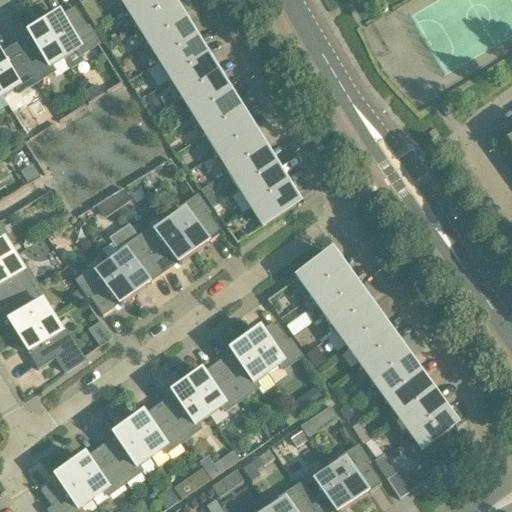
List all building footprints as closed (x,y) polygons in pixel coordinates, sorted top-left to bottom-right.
[(90,0),(86,0),(78,5),(90,24),(101,17),(90,0)] [(111,0),(120,14),(124,12),(143,0),(111,0)] [(143,0),(124,12),(135,29),(171,6),(166,0),(143,0)] [(171,6),(135,29),(146,47),(182,25),(171,6)] [(55,18),(41,27),(63,62),(76,53),(78,57),(96,46),(72,8),(56,18),(54,16),(53,16),(55,18)] [(182,25),(146,47),(158,65),(193,43),(182,25)] [(22,39),(10,46),(35,85),(52,74),(49,70),(63,62),(41,27),(25,37),(26,38),(23,40),(22,39)] [(193,43),(158,65),(169,84),(205,61),(193,43)] [(0,97),(1,100),(15,91),(17,95),(35,85),(10,46),(0,52),(0,97)] [(205,61),(169,84),(181,102),(216,80),(205,61)] [(216,80),(181,102),(192,120),(228,98),(216,80)] [(103,97),(97,87),(86,94),(92,104),(103,97)] [(228,98),(192,120),(204,139),(239,116),(228,98)] [(239,116),(204,139),(215,157),(251,135),(239,116)] [(251,135),(215,157),(227,175),(262,153),(251,135)] [(192,157),(196,170),(213,164),(209,151),(192,157)] [(262,153),(227,175),(238,193),(274,171),(262,153)] [(274,171),(238,193),(249,212),(285,189),(274,171)] [(285,189),(249,212),(261,231),(296,209),(296,210),(298,209),(285,189)] [(132,203),(124,191),(108,202),(116,213),(132,203)] [(180,215),(167,224),(191,257),(206,247),(205,246),(208,244),(209,245),(221,236),(194,199),(178,211),(180,215)] [(116,213),(108,202),(97,209),(104,220),(116,213)] [(71,223),(65,214),(55,220),(62,230),(71,223)] [(130,225),(126,228),(161,278),(173,270),(172,269),(176,266),(178,269),(179,268),(178,267),(191,257),(167,224),(154,233),(152,229),(139,238),(130,225)] [(113,244),(102,252),(111,264),(108,265),(132,299),(147,288),(146,287),(149,285),(150,286),(161,278),(126,228),(110,240),(113,244)] [(0,268),(16,258),(0,231),(0,268)] [(329,258),(296,282),(309,300),(343,276),(329,256),(328,257),(329,258)] [(16,258),(0,268),(0,310),(35,288),(16,258)] [(93,270),(76,282),(102,320),(118,309),(119,311),(120,310),(119,308),(132,299),(108,265),(95,274),(93,270)] [(343,276),(309,300),(322,317),(356,293),(343,276)] [(35,288),(0,310),(0,313),(6,323),(7,323),(10,326),(6,328),(7,329),(9,328),(18,342),(54,319),(35,288)] [(83,301),(76,293),(67,300),(73,308),(83,301)] [(356,293),(322,317),(334,335),(369,311),(356,293)] [(369,311),(334,335),(347,353),(381,328),(369,311)] [(54,319),(18,342),(27,357),(28,357),(30,360),(37,373),(56,361),(65,375),(82,362),(54,319)] [(257,336),(244,345),(267,378),(281,367),(284,371),(299,360),(274,324),(258,335),(257,333),(256,334),(257,336)] [(381,328),(347,353),(360,370),(394,346),(381,328)] [(226,359),(215,367),(241,402),(257,390),(255,387),(267,378),(244,345),(229,356),(230,357),(227,359),(226,359)] [(394,346),(360,370),(372,387),(406,363),(394,346)] [(406,363),(372,387),(385,405),(419,381),(406,363)] [(199,378),(186,388),(209,420),(222,410),(225,414),(241,402),(215,367),(200,377),(198,376),(197,376),(199,378)] [(419,381),(385,405),(397,423),(432,398),(419,381)] [(168,401),(157,409),(182,445),(198,433),(196,429),(209,420),(186,388),(171,398),(171,399),(168,401)] [(432,398),(397,423),(410,440),(444,416),(432,398)] [(298,403),(290,409),(293,413),(299,421),(307,416),(298,403)] [(345,407),(338,411),(345,421),(352,417),(345,407)] [(140,420),(127,430),(150,462),(163,453),(166,456),(182,445),(157,409),(141,420),(140,418),(139,418),(140,420)] [(288,429),(297,423),(299,421),(293,413),(282,421),(288,429)] [(444,416),(410,440),(419,453),(416,456),(427,471),(425,473),(426,474),(452,455),(441,439),(453,430),(454,431),(455,431),(444,416)] [(109,443),(98,451),(124,487),(139,476),(136,472),(150,462),(127,430),(112,440),(113,441),(110,444),(109,443)] [(308,443),(302,434),(291,441),(297,450),(308,443)] [(340,468),(329,475),(350,507),(365,497),(365,496),(368,494),(380,486),(356,449),(355,450),(356,452),(338,464),(340,468)] [(82,462),(69,472),(92,504),(104,495),(107,499),(124,487),(98,451),(83,462),(82,460),(81,460),(82,462)] [(269,454),(258,461),(264,469),(274,462),(269,454)] [(384,457),(373,464),(386,483),(396,476),(384,457)] [(200,464),(211,482),(220,476),(214,467),(208,458),(200,464)] [(51,485),(39,493),(52,511),(51,511),(81,511),(92,504),(69,472),(54,483),(55,484),(52,486),(51,485)] [(311,481),(296,491),(309,511),(342,511),(350,507),(329,475),(314,485),(311,481)] [(188,481),(174,491),(182,502),(196,493),(188,481)] [(224,481),(212,489),(219,500),(231,492),(224,481)] [(280,507),(272,511),(309,511),(296,491),(277,503),(280,507)] [(178,505),(171,494),(158,502),(165,511),(168,511),(178,505)]
